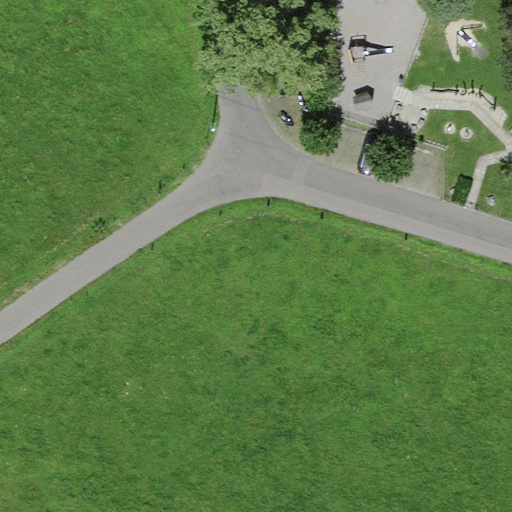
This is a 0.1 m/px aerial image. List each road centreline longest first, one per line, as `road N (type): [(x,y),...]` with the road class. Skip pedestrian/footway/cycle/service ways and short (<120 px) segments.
road 1 (residential): [(0,327),(248,168)]
road 2 (residential): [(511,248),(248,168)]
road 3 (residential): [(248,168),(227,0)]
